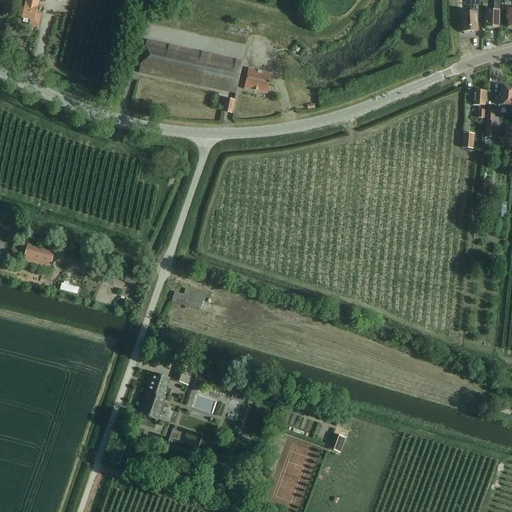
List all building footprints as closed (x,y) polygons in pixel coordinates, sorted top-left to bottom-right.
[(36,13),(39,0),(26,0),(22,18),(30,20),(29,25),(38,28),(41,15),(36,13)] [(469,13),(461,13),(462,33),(464,32),(464,34),(470,34),(470,32),(477,32),(476,18),(481,18),(480,2),(482,2),(481,0),(469,0),(470,13),(469,13)] [(486,10),(485,28),(498,29),(499,0),(494,0),(494,11),(486,10)] [(505,10),(507,28),(511,27),(511,8),(511,9),(510,3),(501,4),(501,11),(505,10)] [(145,41),(139,69),(138,73),(235,94),(242,62),(145,41)] [(271,75),(248,69),(244,90),(267,95),(271,75)] [(494,98),(494,102),(496,104),(499,104),(499,105),(510,106),(510,113),(511,113),(511,89),(510,89),(507,87),(504,87),(501,88),(500,88),(500,97),(497,97),(494,98)] [(473,91),(473,106),(478,106),(477,119),(484,119),(485,92),(473,91)] [(231,114),(234,101),(226,100),(223,112),(231,114)] [(487,110),(485,138),(495,139),(497,122),(493,122),(494,111),(487,110)] [(473,135),(463,135),(462,149),(472,150),(473,135)] [(496,201),(495,217),(505,218),(506,202),(496,201)] [(55,252),(27,245),(24,258),(51,265),(55,252)] [(200,310),(203,301),(175,292),(172,302),(200,310)] [(123,294),(121,298),(128,302),(130,297),(123,294)] [(190,370),(180,367),(175,381),(185,384),(190,370)] [(164,397),(170,379),(155,373),(148,392),(149,392),(141,415),(158,421),(166,398),(164,397)] [(234,392),(232,399),(243,402),(245,395),(234,392)] [(339,452),(344,438),(335,435),(329,449),(339,452)]
